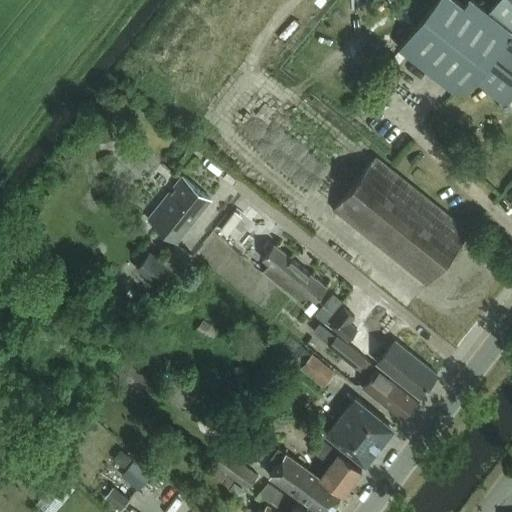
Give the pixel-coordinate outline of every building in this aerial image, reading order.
[(511,0),(499,0),(490,12),(475,0),(468,0),(464,5),(458,0),(436,0),(400,46),(455,89),(468,73),(507,104),(511,98),(511,0)] [(176,60),(200,26),(187,17),(163,51),(176,60)] [(180,70),(201,87),(225,57),(204,40),(180,70)] [(158,68),(149,80),(165,92),(174,80),(158,68)] [(427,284),(470,231),(376,155),(334,208),(427,284)] [(212,197),(183,174),(175,184),(177,186),(173,192),(170,190),(148,218),(178,241),(212,197)] [(275,243),(263,258),(269,263),(264,270),(283,286),(301,265),(275,243)] [(161,283),(173,268),(151,250),(139,265),(161,283)] [(301,265),(283,286),(303,302),(309,295),(315,301),(327,286),(301,265)] [(334,292),(316,314),(326,322),(344,300),(334,292)] [(331,324),(349,340),(359,328),(351,322),(356,315),(345,306),(331,324)] [(329,343),(336,335),(320,322),(313,331),(329,343)] [(418,399),(378,367),(336,335),(329,343),(328,345),(358,369),(358,368),(370,377),(363,387),(376,397),(378,395),(400,415),(403,417),(418,399)] [(420,396),(438,373),(396,340),(378,362),(420,396)] [(307,346),(296,360),(325,382),(336,369),(307,346)] [(166,396),(177,404),(192,384),(181,376),(166,396)] [(328,432),(363,461),(366,464),(395,428),(356,396),(328,432)] [(344,493),(363,468),(320,435),(311,447),(331,462),(321,476),(344,493)] [(271,458),(278,463),(268,476),(317,511),(331,511),(343,494),(344,493),(321,476),(286,451),(279,447),(271,458)] [(248,489),(259,474),(226,449),(215,464),(248,489)] [(140,489),(152,474),(135,461),(123,476),(140,489)] [(43,502),(56,511),(60,511),(81,487),(65,474),(43,502)] [(257,497),(266,504),(260,511),(309,511),(297,502),(290,511),(287,509),(284,511),(281,511),(278,509),(288,497),(268,482),(257,497)] [(107,496),(123,509),(131,499),(115,486),(107,496)]
